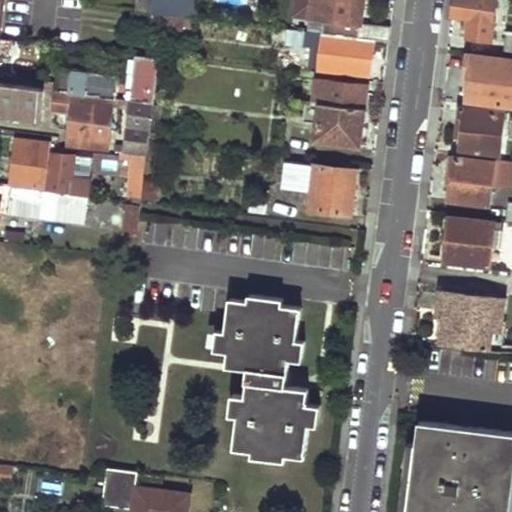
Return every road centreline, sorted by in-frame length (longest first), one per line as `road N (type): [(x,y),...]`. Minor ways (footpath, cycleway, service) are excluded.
road 1 (residential): [(360,511),(425,0)]
road 2 (unknown): [(145,247),(389,289)]
